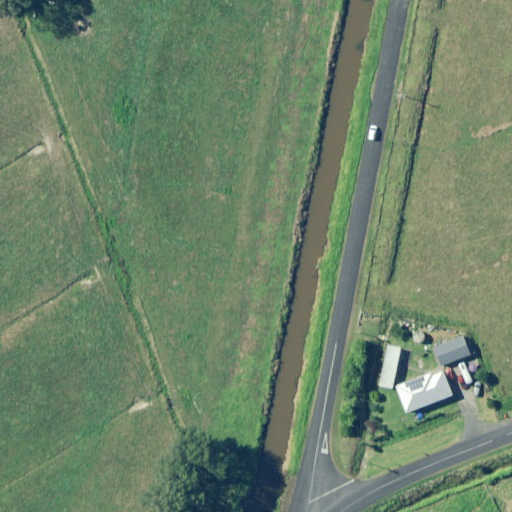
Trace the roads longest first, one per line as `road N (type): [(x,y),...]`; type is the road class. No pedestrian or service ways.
road 1 (unclassified): [(402,0),(309,502),(314,511)]
road 2 (tertiary): [(342,511),(388,484),(511,433)]
